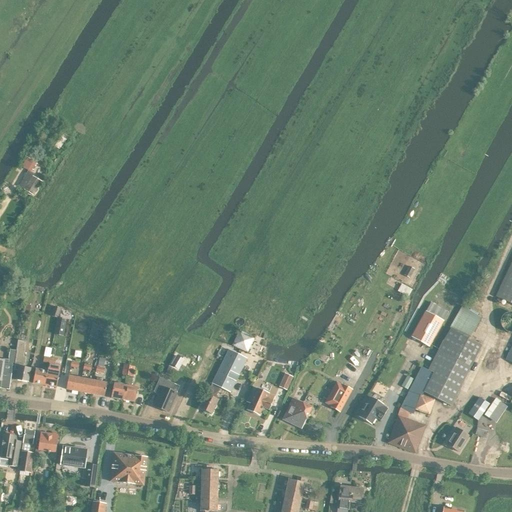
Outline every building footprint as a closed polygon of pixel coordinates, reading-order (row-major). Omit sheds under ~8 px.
[(34,195),(42,181),(33,176),(34,174),(30,172),(36,163),(27,158),(22,168),(28,171),(19,186),(34,195)] [(511,304),(511,260),(495,297),(511,304)] [(430,302),(411,337),(424,344),(430,347),(443,321),(449,312),(430,302)] [(57,318),(60,309),(54,307),(51,316),(57,318)] [(423,390),(439,398),(451,405),(470,367),(482,345),(469,338),(480,317),(464,307),(436,354),(441,357),(432,372),(422,367),(401,408),(411,412),(423,390)] [(511,308),(510,309),(507,309),(505,311),(503,314),(503,316),(502,318),(503,322),(505,325),(508,327),(511,328),(511,308)] [(57,318),(54,333),(63,335),(66,319),(57,318)] [(92,325),(90,336),(97,337),(99,326),(92,325)] [(241,329),(234,344),(248,351),(255,336),(241,329)] [(19,366),(17,379),(28,382),(31,368),(25,367),(26,356),(25,356),(27,341),(19,340),(15,366),(19,366)] [(45,385),(51,353),(50,353),(51,350),(46,349),(42,371),(36,370),(34,383),(45,385)] [(0,387),(10,389),(13,365),(15,365),(17,350),(10,350),(9,359),(4,358),(4,360),(0,359),(0,387)] [(230,392),(247,359),(229,350),(212,383),(213,384),(201,408),(211,414),(219,400),(216,398),(222,387),(230,392)] [(177,368),(183,359),(177,355),(171,364),(177,368)] [(50,358),(45,385),(56,387),(60,365),(54,364),(56,359),(50,358)] [(128,375),(130,365),(124,364),(122,374),(128,375)] [(169,366),(166,373),(171,375),(174,368),(169,366)] [(279,387),(286,390),(292,376),(285,373),(279,387)] [(80,392),(82,378),(69,376),(67,389),(80,392)] [(171,391),(174,383),(160,377),(154,392),(159,394),(154,406),(168,412),(176,393),(171,391)] [(80,392),(92,394),(94,380),(82,378),(80,392)] [(97,381),(94,380),(92,394),(105,396),(107,383),(102,382),(102,378),(98,378),(97,381)] [(334,383),(324,403),(330,406),(330,407),(339,411),(349,391),(350,389),(341,384),(341,385),(335,382),(334,383)] [(123,400),(126,385),(115,383),(112,397),(123,400)] [(138,387),(126,385),(123,400),(135,402),(138,387)] [(249,403),(246,410),(259,415),(262,407),(269,410),(273,401),(267,398),(269,393),(256,388),(253,386),(246,402),(249,403)] [(362,410),(358,416),(371,424),(376,417),(381,420),(383,415),(388,408),(382,405),(383,404),(381,403),(383,399),(383,397),(376,393),(374,394),(372,397),(370,397),(366,404),(365,403),(361,409),(362,410)] [(477,420),(489,404),(479,397),(468,413),(477,420)] [(293,398),(283,419),(302,428),(312,407),(293,398)] [(484,414),(489,417),(500,402),(495,398),(484,414)] [(426,425),(406,418),(398,415),(388,443),(416,453),(426,425)] [(455,427),(445,443),(458,452),(469,436),(455,427)] [(477,428),(475,435),(486,438),(488,431),(477,428)] [(25,431),(24,443),(20,471),(30,472),(33,451),(30,451),(31,444),(33,444),(34,432),(25,431)] [(54,452),(57,436),(42,433),(41,437),(38,437),(35,455),(39,456),(40,449),(54,452)] [(498,464),(505,438),(490,434),(484,460),(498,464)] [(3,435),(0,457),(0,458),(0,466),(11,468),(12,466),(17,467),(21,442),(15,441),(16,437),(3,435)] [(63,446),(60,464),(84,468),(85,463),(87,449),(63,446)] [(114,453),(111,481),(144,485),(148,457),(114,453)] [(84,469),(82,478),(86,479),(84,486),(95,488),(98,465),(97,465),(92,464),(85,463),(84,468),(84,469)] [(201,470),(201,481),(218,481),(218,471),(209,470),(209,466),(202,466),(202,470),(201,470)] [(287,490),(302,493),(304,483),(303,483),(304,479),(297,477),(296,481),(289,480),(287,490)] [(217,491),(218,481),(201,481),(201,490),(217,491)] [(332,493),(330,503),(337,503),(337,508),(349,510),(350,502),(352,488),(352,487),(340,486),(339,489),(332,488),(332,493)] [(363,489),(352,488),(350,502),(361,504),(363,489)] [(217,501),(217,491),(201,490),(201,500),(217,501)] [(300,503),(302,493),(287,490),(284,500),(300,503)] [(217,511),(217,501),(201,500),(201,511),(202,511),(201,511),(207,511),(208,511),(217,511)] [(282,510),(293,511),(297,511),(300,503),(284,500),(282,510)] [(94,502),(92,511),(105,511),(107,503),(94,502)]
